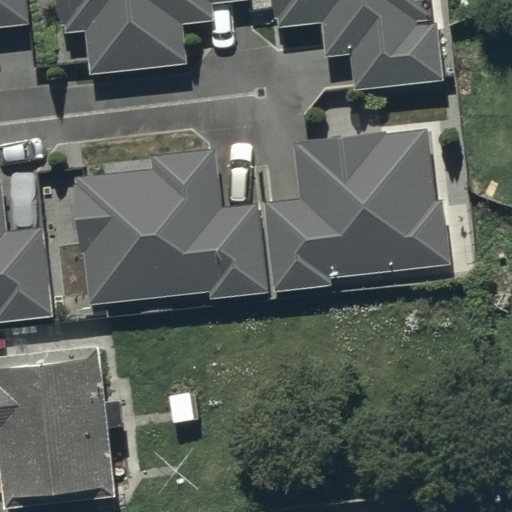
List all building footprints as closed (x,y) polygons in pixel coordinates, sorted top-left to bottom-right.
[(0,0),(0,43),(0,44),(0,42),(0,26),(34,23),(31,0),(0,0)] [(95,72),(193,62),(189,23),(219,19),(217,2),(234,0),(62,0),(65,22),(69,22),(70,32),(90,29),(95,72)] [(283,25),(326,21),(329,56),(355,53),(359,89),(448,79),(442,20),(422,22),(422,20),(436,18),(434,0),(276,0),(278,16),(282,15),(283,25)] [(336,277),(456,264),(449,197),(441,198),(433,125),(298,140),(304,196),(269,200),(279,291),(337,285),(336,277)] [(215,297),(273,291),(264,201),(227,205),(221,147),(155,153),(157,169),(81,177),(82,182),(78,182),(85,252),(89,251),(94,303),(214,291),(215,297)] [(0,321),(58,316),(49,225),(12,229),(6,170),(0,171),(0,321)] [(10,507),(123,495),(116,427),(129,426),(126,397),(112,399),(106,343),(0,354),(0,434),(2,434),(10,507)] [(203,418),(199,393),(175,396),(178,422),(203,418)]
